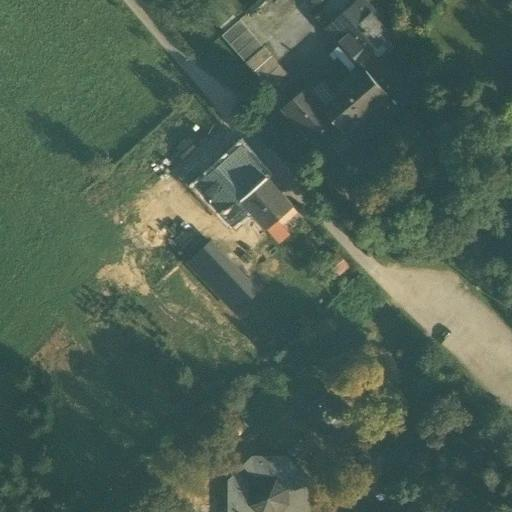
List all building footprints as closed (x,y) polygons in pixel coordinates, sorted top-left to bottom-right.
[(238,12),(227,0),(216,0),(205,10),(220,27),(238,12)] [(364,59),(371,67),(393,48),(386,40),(392,34),(361,0),(358,0),(356,0),(350,0),(346,4),(347,10),(327,27),(329,30),(328,33),(335,41),(338,40),(341,43),(359,63),(364,59)] [(222,36),(269,90),(287,75),(240,21),(222,36)] [(386,40),(393,48),(399,42),(392,34),(386,40)] [(350,72),(359,63),(341,43),(328,55),(334,62),(338,58),(350,72)] [(387,95),(392,101),(401,93),(410,86),(387,60),(370,75),(387,95)] [(336,97),(324,108),(323,109),(334,121),(343,133),(387,95),(370,75),(366,71),(336,97)] [(439,91),(451,105),(464,93),(452,79),(439,91)] [(323,82),(310,92),(324,108),(336,97),(323,82)] [(311,141),(334,121),(323,109),(324,108),(310,92),(306,88),(282,109),(311,141)] [(408,100),(401,93),(392,101),(399,108),(408,100)] [(387,95),(343,133),(355,147),(399,108),(392,101),(387,95)] [(269,176),(242,145),(214,170),(241,200),(267,177),(268,178),(269,176)] [(251,211),(241,200),(214,170),(196,186),(233,227),(251,211)] [(251,211),(267,229),(278,220),(293,206),(268,178),(267,177),(241,200),(251,211)] [(278,220),(283,226),(298,212),(293,206),(278,220)] [(278,220),(267,229),(280,244),(290,234),(283,226),(278,220)] [(244,276),(211,242),(206,247),(238,282),(244,276)] [(206,247),(190,262),(237,312),(259,292),(244,276),(238,282),(206,247)] [(350,267),(337,252),(326,261),(339,277),(350,267)] [(324,400),(337,400),(338,395),(321,395),(311,407),(310,423),(322,434),(324,430),(315,421),(315,408),(324,400)] [(338,395),(337,400),(345,409),(345,422),(336,430),(324,430),(322,434),(338,434),(349,423),(350,407),(338,395)] [(324,430),(336,430),(345,422),(345,409),(337,400),(324,400),(315,408),(315,421),(324,430)] [(254,461),(285,461),(286,456),(252,456),(228,481),(228,511),(232,511),(232,482),(254,461)] [(310,511),(308,486),(315,483),(286,456),(285,461),(307,483),(284,492),(285,504),(276,511),(310,511)] [(232,482),(232,511),(276,511),(285,504),(284,492),(307,483),(285,461),(254,461),(232,482)]
